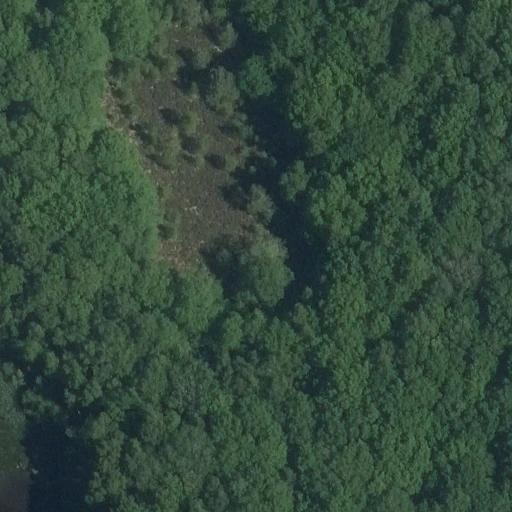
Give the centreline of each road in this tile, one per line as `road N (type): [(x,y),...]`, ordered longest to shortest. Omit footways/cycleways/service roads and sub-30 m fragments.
road 1 (track): [(450,224),(365,511)]
road 2 (track): [(511,39),(450,224)]
